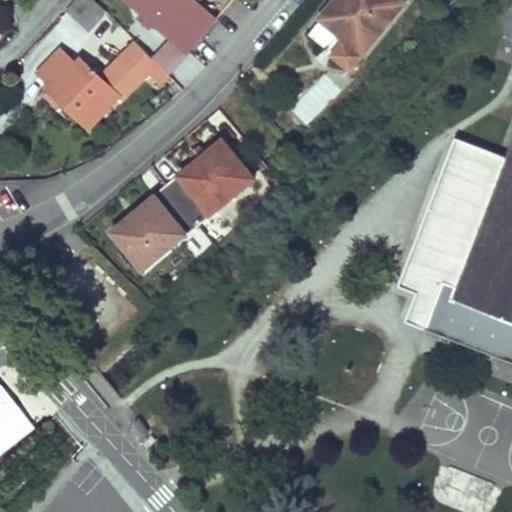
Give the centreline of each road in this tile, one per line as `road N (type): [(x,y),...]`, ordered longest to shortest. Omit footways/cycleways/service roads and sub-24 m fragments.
road 1 (residential): [(281,0),(203,90),(0,244)]
road 2 (tertiary): [(174,511),(13,331)]
